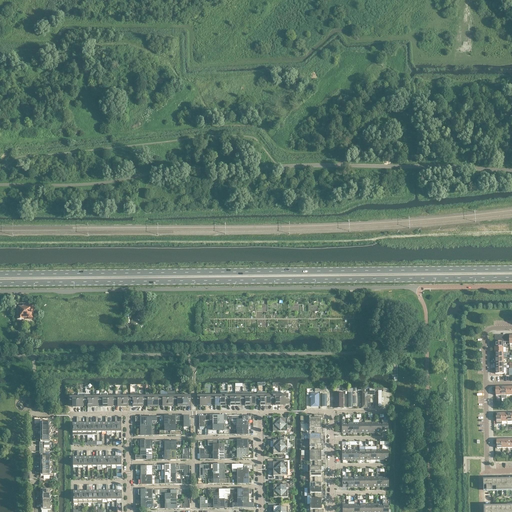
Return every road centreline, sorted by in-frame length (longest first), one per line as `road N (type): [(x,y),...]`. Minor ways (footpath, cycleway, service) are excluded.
road 1 (primary): [(511,269),(0,274)]
road 2 (primary): [(0,282),(511,277)]
road 3 (residential): [(32,511),(36,414),(128,414)]
road 4 (residential): [(128,414),(260,412)]
road 5 (residential): [(128,463),(260,462)]
